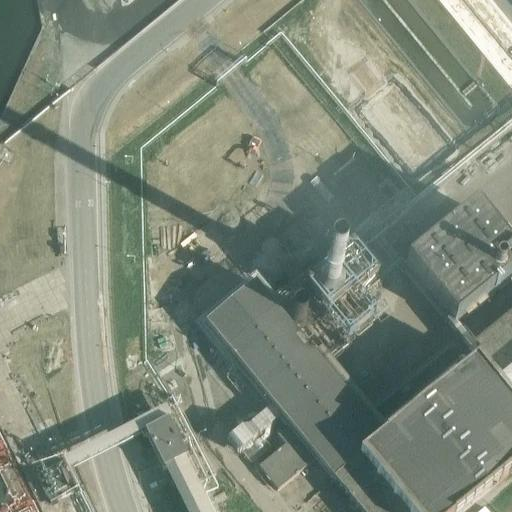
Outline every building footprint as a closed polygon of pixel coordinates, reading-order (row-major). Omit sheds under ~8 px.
[(361,215),(382,199),(352,163),(332,179),(361,215)] [(332,204),(274,244),(330,324),(390,283),(362,242),(351,250),(337,231),(346,224),(332,204)] [(487,228),(474,212),(404,270),(454,331),(511,283),(511,257),(510,256),(509,257),(486,229),(487,228)] [(255,288),(206,328),(232,361),(218,372),(239,397),(249,389),(236,373),(240,370),(289,430),(278,439),(285,449),(259,471),(276,492),(278,494),(297,478),(316,463),(319,466),(331,481),(333,484),(334,485),(335,484),(357,511),(466,511),(488,494),(511,474),(511,319),(474,351),(481,360),(400,427),(397,430),(382,442),(366,422),(380,410),(384,407),(415,381),(414,379),(408,372),(424,358),(413,345),(384,369),(368,382),(364,385),(332,346),(315,360),(297,338),(277,314),(271,306),(255,288)] [(369,304),(339,315),(347,339),(378,328),(369,304)] [(156,431),(144,436),(163,474),(171,471),(176,482),(183,478),(190,475),(184,464),(186,463),(168,425),(156,431)]
